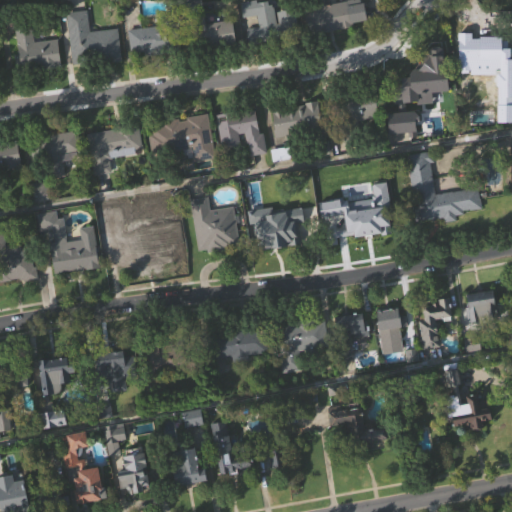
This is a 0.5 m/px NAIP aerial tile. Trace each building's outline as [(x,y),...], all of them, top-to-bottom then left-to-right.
[(83,0),(84,10),(99,9),(98,0),(83,0)] [(201,0),(203,12),(205,23),(232,18),(237,43),(197,50),(190,15),(185,16),(183,3),(201,0)] [(256,0),(256,3),(267,1),(267,6),(273,5),(279,39),(249,44),(246,29),(258,26),(256,16),(243,18),(240,3),(256,0)] [(349,1),(350,6),(364,3),(367,20),(353,22),(354,25),(307,34),(302,6),(322,3),(322,6),(349,1)] [(282,28),(279,28),(276,13),(291,10),(291,6),(296,5),(300,24),(282,28)] [(87,11),(90,31),(117,28),(121,61),(72,67),(65,14),(87,11)] [(29,14),(33,41),(58,37),(63,66),(21,73),(12,17),(29,14)] [(156,26),(157,31),(164,31),(167,53),(143,56),(143,52),(130,54),(127,30),(156,26)] [(250,70),(282,66),(281,59),(300,56),(297,36),(277,38),(275,26),(243,31),(245,45),(259,43),(260,54),(248,55),(250,70)] [(369,52),(366,30),(352,32),(352,29),(306,36),(310,61),(369,52)] [(477,29),(477,31),(511,31),(511,90),(501,90),(501,72),(504,72),(504,63),(466,64),(466,56),(463,56),(463,29),(477,29)] [(92,59),(89,37),(68,40),(74,91),(123,85),(120,56),(92,59)] [(234,47),(208,50),(207,40),(196,41),(200,75),(238,69),(234,47)] [(448,49),(447,53),(445,53),(444,55),(448,56),(449,73),(448,74),(448,76),(449,76),(450,92),(442,92),(442,102),(419,105),(419,102),(394,105),(393,97),(397,97),(397,88),(407,87),(407,81),(416,81),(416,74),(423,73),(433,61),(435,63),(442,62),(442,56),(439,58),(434,55),(434,52),(435,51),(441,52),(443,49),(448,49)] [(130,58),(133,83),(175,77),(172,52),(130,58)] [(35,68),(35,54),(19,55),(19,82),(18,82),(18,96),(62,95),(61,67),(35,68)] [(511,60),(465,61),(465,93),(505,92),(505,104),(493,105),(494,115),(502,114),(502,118),(511,118),(511,60)] [(449,118),(446,73),(427,74),(429,96),(411,97),(412,104),(403,105),(404,130),(420,129),(420,120),(449,118)] [(374,88),(379,116),(357,120),(358,124),(341,127),(339,113),(333,114),(330,97),(374,88)] [(317,100),(321,125),(326,124),(329,136),(320,137),(319,129),(274,137),(271,108),(305,104),(304,102),(317,100)] [(254,109),(259,134),(263,133),(266,152),(250,155),(248,143),(221,148),(215,115),(254,109)] [(207,113),(215,157),(193,161),(191,148),(166,153),(160,121),(179,118),(179,120),(187,119),(186,117),(207,113)] [(111,172),(94,176),(86,133),(137,122),(141,145),(134,147),(135,153),(111,157),(114,172),(111,172)] [(379,148),(379,126),(344,127),(345,149),(379,148)] [(65,175),(46,179),(37,136),(76,129),(80,151),(61,155),(65,175)] [(278,165),(325,157),(320,130),(273,138),(278,165)] [(218,142),(223,177),(243,173),(241,161),(248,160),(251,183),(268,180),(265,161),(261,161),(257,136),(218,142)] [(0,141),(15,139),(21,172),(5,175),(3,166),(0,166),(0,141)] [(417,139),(390,139),(390,160),(418,160),(417,139)] [(196,189),(217,185),(211,142),(149,151),(153,181),(194,175),(196,189)] [(432,178),(435,194),(478,187),(479,193),(486,192),(486,197),(480,198),(482,208),(463,210),(463,213),(455,215),(456,220),(444,222),(443,217),(414,222),(412,207),(418,206),(415,188),(412,189),(406,155),(433,150),(434,161),(429,162),(432,178)] [(89,160),(94,203),(114,200),(112,185),(145,180),(141,153),(89,160)] [(68,204),(65,189),(79,187),(75,159),(36,165),(38,181),(47,180),(51,206),(68,204)] [(23,194),(20,169),(0,172),(0,193),(3,193),(4,197),(23,194)] [(436,221),(431,179),(409,182),(413,216),(414,216),(419,249),(446,246),(446,249),(458,248),(457,240),(483,237),(480,216),(436,221)] [(50,200),(33,203),(30,183),(47,180),(50,200)] [(272,211),(273,218),(282,216),(281,208),(300,205),(306,243),(281,247),(280,245),(259,246),(250,186),(268,183),(272,211)] [(501,211),(500,188),(486,188),(487,211),(501,211)] [(386,192),(392,225),(386,226),(386,229),(377,231),(378,233),(363,235),(362,229),(339,232),(336,211),(347,209),(345,199),(356,197),(358,207),(365,206),(363,196),(386,192)] [(207,196),(209,210),(234,206),(240,243),(224,248),(224,249),(207,252),(206,249),(198,251),(190,199),(207,196)] [(33,210),(36,229),(52,227),(49,209),(33,210)] [(160,217),(161,222),(166,222),(168,232),(173,231),(175,243),(171,244),(173,252),(134,259),(135,264),(118,266),(113,236),(127,234),(126,224),(160,217)] [(58,224),(68,236),(60,243),(61,250),(63,249),(62,246),(78,244),(78,247),(82,246),(79,228),(93,226),(98,267),(54,273),(50,251),(54,250),(54,245),(46,235),(49,232),(48,231),(58,224)] [(199,280),(230,276),(230,271),(241,269),(236,234),(211,237),(210,224),(192,226),(199,280)] [(0,230),(3,230),(6,252),(34,247),(36,263),(10,267),(13,280),(0,281),(0,230)] [(249,238),(251,252),(260,251),(263,277),(303,272),(300,251),(306,250),(304,235),(274,239),(273,234),(249,238)] [(101,295),(96,253),(82,254),(83,266),(68,268),(65,245),(59,246),(58,238),(39,240),(41,258),(55,257),(56,269),(52,270),(56,301),(101,295)] [(128,251),(129,262),(116,263),(120,293),(137,291),(137,286),(166,282),(165,274),(176,273),(174,258),(170,258),(169,245),(128,251)] [(0,284),(4,310),(35,305),(30,271),(9,274),(6,259),(0,259),(0,284)] [(496,305),(497,317),(487,319),(486,307),(483,307),(484,315),(479,316),(479,320),(473,321),(469,320),(469,317),(467,318),(466,307),(469,307),(467,293),(493,289),(496,305)] [(451,298),(454,307),(452,307),(453,321),(445,322),(445,319),(437,320),(440,347),(425,349),(423,334),(419,335),(416,313),(424,311),(424,306),(429,306),(429,302),(451,298)] [(392,307),(393,308),(398,308),(398,311),(404,310),(407,326),(379,330),(376,312),(377,311),(392,307)] [(356,311),(357,313),(362,312),(364,324),(369,323),(370,331),(368,331),(369,334),(354,336),(353,334),(350,334),(353,360),(341,362),(341,360),(336,360),(334,347),(338,347),(333,317),(343,315),(343,313),(349,312),(349,314),(356,311)] [(486,341),(498,339),(494,317),(468,321),(472,349),(487,346),(486,341)] [(315,318),(315,321),(323,320),(327,346),(317,347),(318,354),(305,355),(305,350),(299,351),(301,370),(282,373),(276,326),(295,323),(295,320),(315,318)] [(453,346),(452,325),(440,326),(441,331),(425,332),(426,346),(421,346),(423,376),(441,374),(439,347),(453,346)] [(246,328),(246,332),(266,330),(268,352),(248,354),(249,361),(232,362),(231,356),(209,359),(207,335),(232,332),(231,330),(246,328)] [(379,337),(383,380),(404,379),(402,351),(403,351),(402,335),(379,337)] [(337,344),(340,364),(366,360),(363,340),(337,344)] [(188,342),(191,370),(161,373),(161,377),(142,379),(139,344),(157,342),(158,346),(188,342)] [(122,352),(122,358),(136,356),(138,376),(96,382),(94,361),(95,361),(94,353),(121,351),(122,352)] [(283,352),(283,399),(301,398),(301,378),(319,378),(318,351),(283,352)] [(65,356),(66,360),(72,359),(74,372),(68,373),(70,382),(61,383),(61,388),(60,391),(56,394),(50,394),(51,406),(53,405),(56,426),(42,428),(39,407),(45,406),(37,360),(65,356)] [(216,362),(219,385),(234,383),(235,390),(251,388),(250,382),(268,380),(264,356),(216,362)] [(0,367),(24,364),(27,385),(17,386),(17,385),(0,386),(0,367)] [(483,378),(482,364),(466,365),(467,378),(483,378)] [(454,368),(454,369),(458,369),(465,404),(467,403),(466,396),(477,393),(480,409),(489,406),(492,419),(483,421),(484,427),(465,431),(463,424),(454,426),(452,417),(448,417),(444,399),(450,397),(449,395),(455,394),(453,385),(447,387),(443,371),(454,368)] [(419,372),(421,399),(407,401),(407,394),(399,395),(398,387),(404,387),(402,374),(419,372)] [(179,395),(179,374),(148,375),(148,396),(179,395)] [(112,419),(129,417),(126,398),(129,398),(126,377),(96,382),(101,409),(110,408),(112,419)] [(41,388),(45,422),(64,419),(63,412),(72,410),(71,400),(77,399),(74,383),(41,388)] [(31,412),(28,393),(8,397),(11,415),(31,412)] [(463,424),(460,396),(446,397),(448,416),(455,415),(455,422),(447,423),(450,444),(455,444),(455,453),(467,452),(467,457),(485,456),(484,448),(493,447),(491,426),(480,427),(479,422),(463,424)] [(340,405),(340,409),(359,406),(360,411),(362,411),(366,431),(387,427),(389,437),(368,441),(369,449),(358,451),(357,447),(349,449),(346,432),(352,431),(349,422),(331,426),(328,407),(340,405)] [(225,421),(228,436),(237,434),(238,440),(246,439),(251,466),(236,469),(237,473),(229,475),(228,472),(220,474),(210,424),(225,421)] [(114,424),(115,429),(123,427),(125,439),(117,440),(120,456),(143,452),(146,467),(143,468),(144,474),(146,474),(148,485),(142,486),(143,492),(129,495),(127,487),(120,489),(116,471),(112,472),(103,430),(109,429),(108,426),(114,424)] [(77,457),(78,460),(84,459),(86,469),(97,467),(101,488),(104,487),(106,497),(86,502),(86,503),(76,503),(73,478),(78,477),(77,467),(65,469),(59,436),(85,431),(88,446),(81,447),(81,453),(77,457)] [(331,453),(348,451),(351,471),(389,466),(387,455),(366,457),(364,435),(343,437),(343,432),(329,434),(331,453)] [(45,456),(69,451),(66,436),(42,440),(45,456)] [(184,439),(187,455),(206,451),(203,436),(184,439)] [(197,466),(198,469),(204,468),(206,480),(175,486),(169,453),(194,448),(197,466)] [(213,450),(220,500),(256,495),(254,482),(235,484),(230,448),(213,450)] [(62,462),(67,495),(79,493),(81,504),(75,505),(76,511),(104,511),(102,493),(88,496),(87,486),(80,487),(78,475),(90,473),(88,458),(62,462)] [(0,474),(22,471),(29,511),(23,511),(0,511),(0,474)] [(179,511),(209,508),(207,495),(201,496),(198,475),(172,479),(176,511),(179,511)] [(287,493),(283,479),(270,482),(274,497),(287,493)] [(47,480),(47,484),(57,482),(60,497),(67,496),(69,504),(40,510),(35,482),(47,480)] [(120,497),(121,511),(144,511),(145,511),(149,511),(146,480),(125,483),(127,496),(120,497)]
